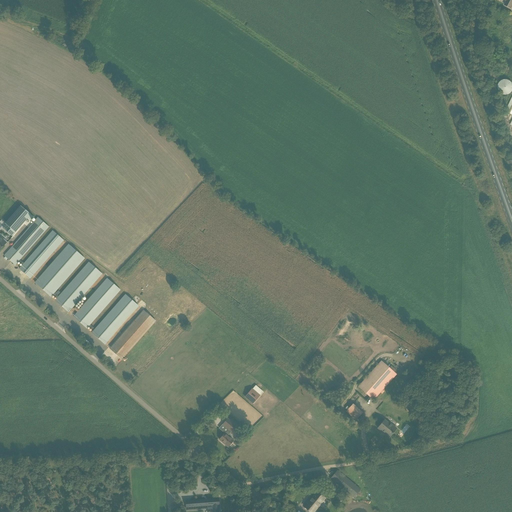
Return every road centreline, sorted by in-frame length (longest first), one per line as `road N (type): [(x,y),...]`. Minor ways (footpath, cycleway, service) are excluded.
road 1 (unclassified): [(241,487),(0,283)]
road 2 (primary): [(511,221),(438,0)]
road 3 (track): [(198,451),(0,466)]
road 4 (unclassified): [(241,487),(365,461),(360,427)]
